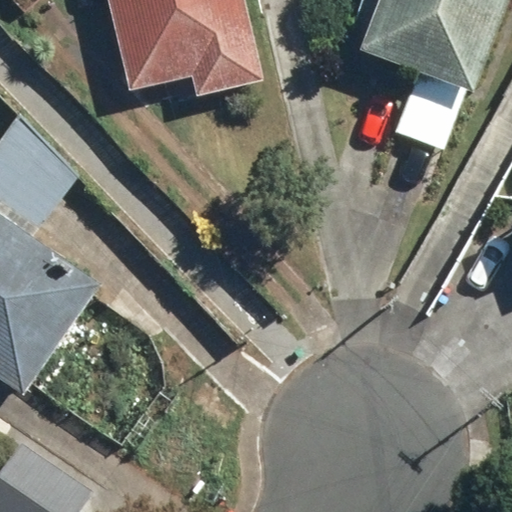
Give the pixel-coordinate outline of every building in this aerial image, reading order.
[(103,0),(127,93),(184,79),(189,97),(260,79),(239,0),(103,0)] [(379,0),(358,55),(469,97),(506,0),(379,0)] [(12,107),(0,124),(0,203),(35,228),(75,173),(12,107)] [(0,216),(0,380),(24,396),(99,282),(0,216)] [(14,442),(0,462),(0,511),(74,511),(89,491),(14,442)]
